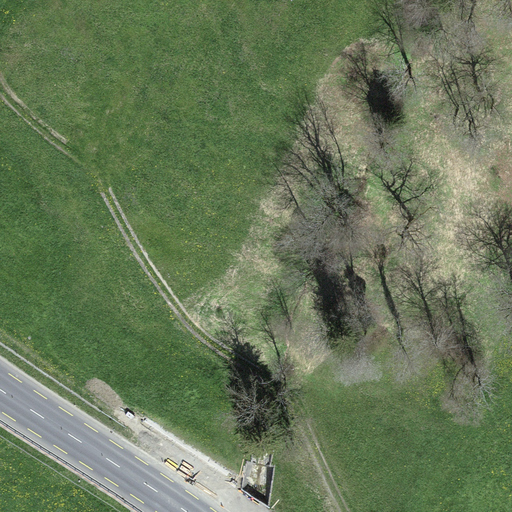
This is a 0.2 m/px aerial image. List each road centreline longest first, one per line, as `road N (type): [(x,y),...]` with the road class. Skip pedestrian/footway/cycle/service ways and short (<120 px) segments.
road 1 (track): [(348,511),(289,397),(209,338),(145,262),(101,162)]
road 2 (primary): [(187,511),(0,386)]
